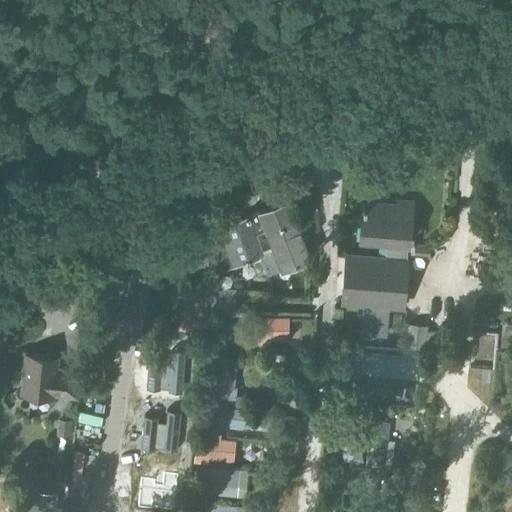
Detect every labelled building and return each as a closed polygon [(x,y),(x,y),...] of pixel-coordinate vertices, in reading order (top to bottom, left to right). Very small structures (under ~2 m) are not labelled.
[(296,215),(290,198),(222,224),(215,271),(262,253),(261,250),(277,243),(270,225),(296,215)] [(387,255),(348,252),(344,300),(404,305),(412,201),(398,200),(397,209),(367,207),(368,203),(364,202),(364,207),(365,207),(362,237),(388,239),(387,255)] [(303,234),(296,215),(270,225),(277,243),(303,234)] [(202,234),(168,240),(173,267),(207,260),(202,234)] [(277,243),(261,250),(262,253),(269,270),(311,255),(303,234),(277,243)] [(235,288),(214,286),(212,311),(233,313),(235,288)] [(205,290),(184,287),(177,325),(198,329),(205,290)] [(385,305),(363,303),(361,333),(384,334),(385,305)] [(288,314),(256,314),(256,335),(288,335),(288,314)] [(237,357),(212,350),(208,397),(243,400),(244,394),(234,393),(237,357)] [(23,392),(55,395),(55,393),(79,396),(82,370),(65,368),(65,369),(58,368),(59,355),(27,352),(23,392)] [(150,357),(147,389),(160,390),(160,388),(168,389),(168,390),(182,392),(186,353),(172,352),(171,364),(162,364),(163,358),(150,357)] [(267,371),(261,389),(289,398),(295,381),(278,375),(280,370),(274,368),(272,373),(267,371)] [(244,406),(209,402),(207,422),(241,425),(244,406)] [(146,416),(143,448),(156,449),(156,447),(164,448),(164,450),(178,451),(182,413),(168,411),(167,424),(158,423),(159,417),(146,416)] [(391,464),(395,420),(371,418),(367,462),(391,464)] [(349,457),(350,463),(363,460),(357,423),(340,427),(344,458),(349,457)] [(209,456),(233,458),(235,438),(220,436),(221,432),(198,430),(194,461),(209,462),(209,456)] [(346,464),(343,488),(355,489),(355,494),(374,496),(376,476),(384,477),(385,468),(346,464)] [(247,468),(210,465),(208,489),(245,492),(247,468)] [(140,470),(131,504),(172,509),(177,475),(140,470)] [(21,489),(18,510),(36,511),(55,511),(58,493),(21,489)] [(244,511),(245,505),(205,501),(203,511),(244,511)]
